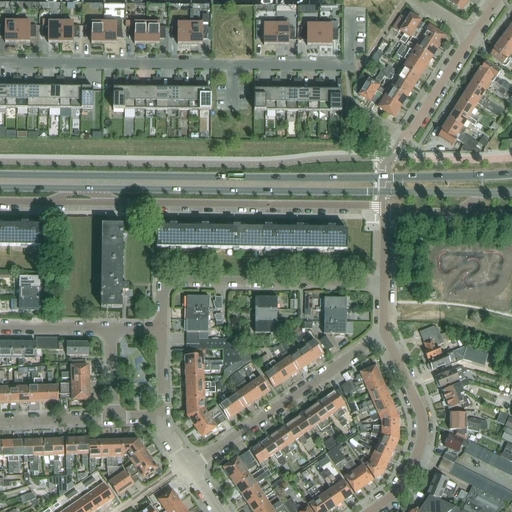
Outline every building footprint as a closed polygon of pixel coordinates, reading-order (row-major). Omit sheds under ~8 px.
[(465,5),(469,0),(468,0),(446,0),(461,11),(462,10),(463,10),(465,7),(465,5)] [(421,23),(421,22),(410,14),(406,20),(399,30),(400,31),(405,34),(400,41),(405,44),(415,29),(417,30),(419,32),(420,29),(424,23),(423,23),(423,24),(421,23)] [(190,21),(190,45),(202,45),(202,40),(208,40),(208,39),(208,28),(208,21),(208,15),(202,15),(202,21),(190,21)] [(399,30),(406,20),(401,16),(392,29),(399,33),(400,31),(399,30)] [(42,19),(42,38),(48,38),(48,44),(60,44),(61,19),(48,19),(42,19)] [(61,19),(60,44),(73,44),(73,38),(79,39),(79,26),(73,26),(73,23),(61,22),(61,19)] [(91,44),(103,44),(104,20),(91,20),(91,26),(85,26),(85,39),(91,39),(91,44)] [(104,20),(103,44),(116,44),(116,39),(122,39),(122,20),(104,20)] [(134,45),(146,45),(147,20),(146,20),(146,23),(134,23),(134,27),(128,27),(128,39),(134,39),(134,45)] [(159,20),(147,20),(146,45),(159,45),(159,39),(165,39),(165,27),(159,27),(159,20)] [(177,45),(190,45),(190,24),(190,21),(190,24),(178,24),(178,27),(172,27),(171,39),(177,39),(177,45)] [(264,40),(264,46),(276,46),(276,22),(256,21),(256,40),(264,40)] [(5,43),(17,43),(17,22),(5,22),(5,26),(0,25),(0,37),(5,38),(5,43)] [(30,22),(17,22),(17,43),(29,44),(30,38),(36,38),(36,26),(30,26),(30,22)] [(276,22),(276,46),(288,46),(288,41),(294,41),(294,29),(288,29),(288,25),(276,25),(276,22)] [(301,29),(301,41),(307,41),(307,46),(319,47),(319,22),(319,25),(307,25),(307,29),(301,29)] [(319,22),(319,47),(331,47),(331,41),(337,41),(338,29),(338,22),(332,22),(319,22)] [(431,29),(430,28),(426,34),(420,29),(419,32),(417,30),(415,33),(438,47),(439,45),(440,45),(445,38),(434,31),(434,30),(432,28),(431,29)] [(511,33),(508,31),(507,32),(506,32),(501,38),(511,46),(511,33)] [(421,42),(417,48),(433,57),(437,50),(436,49),(438,47),(415,33),(413,37),(421,42)] [(511,46),(501,38),(496,45),(497,45),(496,48),(511,59),(511,54),(511,52),(511,46)] [(428,65),(433,57),(417,48),(414,53),(410,50),(407,55),(426,66),(427,64),(428,65)] [(511,59),(496,48),(494,49),(494,48),(488,55),(502,66),(506,60),(511,64),(511,59)] [(404,53),(401,57),(404,59),(408,62),(405,67),(404,68),(420,78),(420,77),(425,69),(424,69),(426,66),(407,55),(404,53)] [(479,72),(501,87),(504,83),(496,78),(501,71),(485,61),(480,69),(481,69),(479,72)] [(385,71),(386,70),(383,68),(373,83),(368,80),(359,94),(369,101),(380,82),(385,76),(384,73),(385,71)] [(393,69),(390,74),(393,76),(412,88),(413,85),(414,86),(419,79),(420,78),(404,68),(404,69),(400,74),(396,71),(393,69)] [(390,74),(387,78),(391,80),(395,83),(392,88),(407,98),(411,91),(410,90),(412,88),(393,76),(390,74)] [(496,91),(498,87),(478,74),(477,76),(476,75),(471,82),(485,92),(489,86),(496,91)] [(485,92),(471,82),(467,89),(468,90),(467,92),(487,105),(489,102),(482,97),(485,92)] [(511,88),(504,83),(501,87),(511,93),(511,88)] [(6,109),(17,109),(17,87),(6,87),(6,109)] [(17,109),(28,109),(28,87),(17,87),(17,109)] [(28,109),(38,109),(39,88),(28,87),(28,109)] [(503,96),(506,92),(498,87),(496,91),(499,94),(503,96)] [(38,109),(49,109),(49,88),(39,88),(38,109)] [(49,109),(60,109),(60,88),(49,88),(49,109)] [(60,109),(71,109),(71,88),(60,88),(60,109)] [(71,109),(81,109),(82,88),(71,88),(71,109)] [(93,88),(82,88),(81,109),(93,109),(93,88)] [(113,110),(124,110),(124,89),(113,88),(113,110)] [(407,98),(392,88),(388,93),(380,88),(377,92),(400,107),(401,105),(402,105),(407,98)] [(124,110),(135,110),(135,89),(124,89),(124,110)] [(135,110),(146,110),(146,89),(135,89),(135,110)] [(146,110),(156,110),(157,89),(146,89),(146,110)] [(156,110),(167,110),(167,89),(157,89),(156,110)] [(167,110),(178,110),(178,89),(167,89),(167,110)] [(178,110),(189,111),(189,89),(178,89),(178,110)] [(189,111),(199,111),(200,89),(189,89),(189,111)] [(211,89),(200,89),(199,111),(211,111),(211,89)] [(254,111),(265,111),(265,90),(254,90),(254,111)] [(276,90),(265,90),(265,111),(276,111),(276,90)] [(287,90),(276,90),(276,111),(287,112),(287,90)] [(298,90),(287,90),(287,112),(297,112),(298,90)] [(308,90),(298,90),(297,112),(308,112),(308,90)] [(319,91),(308,90),(308,112),(319,112),(319,91)] [(330,91),(319,91),(319,112),(330,112),(330,91)] [(341,91),(330,91),(330,112),(341,112),(341,91)] [(374,96),(371,102),(375,105),(379,99),(381,101),(383,102),(379,107),(394,117),(399,110),(398,109),(400,107),(377,92),(374,96)] [(460,100),(474,109),(477,104),(485,109),(487,105),(467,92),(466,94),(465,93),(460,100)] [(474,109),(460,100),(456,106),(457,107),(455,110),(476,123),(476,122),(478,120),(470,115),(474,109)] [(499,113),(502,116),(505,112),(503,111),(489,102),(487,105),(493,109),(499,113)] [(485,109),(484,109),(490,113),(496,117),(499,113),(493,109),(487,105),(485,109)] [(476,123),(455,110),(454,112),(453,111),(449,117),(463,127),(466,121),(473,126),(476,123)] [(464,140),(467,137),(463,135),(466,129),(462,127),(463,127),(449,117),(445,124),(445,125),(444,127),(464,140)] [(464,140),(444,127),(442,130),(442,129),(437,137),(452,147),(456,141),(463,145),(459,153),(475,153),(478,149),(471,144),(464,140)] [(482,139),(478,145),(484,149),(488,143),(486,143),(482,139)] [(40,227),(28,226),(28,224),(25,224),(22,224),(22,226),(9,226),(9,246),(40,247),(41,247),(41,245),(41,241),(41,226),(40,226),(40,227)] [(123,225),(116,225),(102,225),(101,295),(100,295),(100,298),(101,298),(101,308),(102,308),(102,306),(121,306),(121,308),(122,308),(122,298),(123,298),(123,297),(132,297),(132,291),(128,291),(128,286),(122,285),(122,238),(123,238),(123,225)] [(9,226),(0,226),(0,246),(9,246),(9,226)] [(170,226),(170,228),(158,228),(157,228),(157,243),(156,243),(156,246),(156,248),(157,248),(189,249),(189,229),(176,228),(176,226),(173,226),(170,226)] [(201,226),(201,229),(189,229),(189,249),(220,249),(220,229),(208,229),(208,226),(205,226),(201,226)] [(233,226),(233,229),(220,229),(220,249),(252,249),(252,229),(239,229),(239,226),(236,226),(233,226)] [(265,227),(265,229),(252,229),(252,249),(283,250),(284,230),(271,230),(271,227),(268,227),(265,227)] [(296,227),(296,230),(284,230),(283,250),(315,250),(315,230),(303,230),(303,227),(299,227),(296,227)] [(346,230),(346,231),(334,230),(334,228),(331,228),(328,228),(328,230),(315,230),(315,250),(346,251),(347,251),(347,249),(347,246),(347,230),(346,230)] [(20,289),(40,289),(40,279),(40,278),(33,278),(20,278),(21,278),(21,289),(20,289)] [(40,289),(20,289),(21,289),(20,300),(40,300),(39,300),(40,289)] [(306,294),(305,297),(305,310),(312,310),(312,298),(316,298),(316,297),(319,297),(319,294),(306,294)] [(187,309),(208,310),(209,310),(209,297),(186,297),(187,297),(187,309)] [(215,301),(213,302),(215,310),(222,309),(222,297),(215,297),(215,301)] [(255,310),(277,310),(277,298),(255,298),(256,298),(255,310)] [(320,308),(324,308),(324,311),(346,311),(346,300),(346,299),(324,299),(324,300),(320,300),(320,308)] [(20,300),(20,311),(20,308),(29,308),(29,311),(40,311),(39,311),(39,300),(40,300),(20,300)] [(208,310),(187,309),(187,321),(208,321),(208,310)] [(277,310),(255,310),(255,322),(277,322),(277,310)] [(346,311),(324,311),(324,323),(345,323),(346,311)] [(186,332),(186,333),(186,339),(199,339),(208,339),(208,333),(208,321),(187,321),(186,332)] [(270,334),(277,334),(277,333),(277,322),(255,322),(255,333),(255,334),(270,334)] [(345,323),(324,323),(324,334),(323,334),(323,335),(346,335),(346,334),(345,334),(345,323)] [(419,332),(422,339),(423,342),(428,340),(429,342),(424,344),(426,350),(424,351),(428,361),(433,359),(442,355),(439,347),(436,348),(435,347),(444,344),(438,329),(433,327),(419,332)] [(447,332),(445,333),(448,341),(453,339),(452,337),(452,336),(447,332)] [(298,335),(315,359),(317,358),(318,358),(324,354),(323,353),(314,340),(310,343),(303,333),(298,335)] [(302,349),(297,352),(307,366),(313,361),(315,359),(298,335),(293,336),(302,349)] [(327,352),(328,351),(333,348),(326,337),(320,341),(327,352)] [(36,343),(24,343),(24,360),(36,360),(37,357),(42,357),(42,350),(42,338),(36,338),(36,343)] [(199,345),(186,344),(186,350),(199,350),(210,349),(210,350),(223,349),(223,360),(223,366),(224,380),(252,360),(241,344),(241,340),(208,339),(199,339),(199,345)] [(0,342),(0,359),(6,359),(6,366),(11,366),(11,359),(12,343),(0,342)] [(12,343),(11,359),(18,360),(18,367),(23,366),(24,360),(24,343),(12,343)] [(67,344),(59,344),(59,350),(66,350),(66,356),(88,356),(88,343),(67,343),(67,344)] [(283,349),(281,345),(276,348),(285,360),(281,363),(291,377),(297,373),(296,372),(298,371),(283,349)] [(468,345),(454,352),(458,362),(463,360),(468,345)] [(489,353),(468,345),(463,360),(484,367),(489,353)] [(301,370),(307,366),(297,352),(294,354),(288,346),(287,347),(283,349),(298,371),(300,369),(301,370)] [(220,366),(223,366),(223,360),(205,361),(205,355),(210,355),(210,350),(210,349),(199,350),(186,350),(187,356),(184,356),(185,364),(186,364),(186,367),(220,366)] [(458,362),(454,352),(447,354),(428,362),(430,364),(428,365),(430,370),(449,363),(450,366),(458,362)] [(84,361),(79,361),(71,361),(71,366),(70,366),(70,373),(61,373),(61,379),(70,379),(90,378),(88,378),(88,375),(90,375),(89,366),(88,366),(84,366),(84,361)] [(274,361),(269,364),(282,382),(284,380),(284,381),(291,377),(281,363),(277,366),(274,361)] [(265,367),(268,372),(264,375),(273,388),(274,388),(280,384),(279,383),(282,382),(269,364),(265,367)] [(185,370),(185,378),(204,377),(204,371),(220,371),(220,366),(186,367),(186,370),(185,370)] [(246,366),(242,369),(245,374),(249,378),(252,383),(261,396),(263,395),(264,395),(270,391),(270,390),(261,377),(257,380),(254,375),(253,376),(246,366)] [(348,382),(352,391),(380,379),(378,375),(380,375),(376,367),(366,372),(364,371),(361,372),(361,374),(359,374),(359,375),(356,376),(355,379),(357,382),(353,384),(351,380),(348,382)] [(440,388),(451,384),(452,385),(460,381),(463,380),(461,374),(466,372),(465,369),(460,368),(436,378),(437,381),(436,383),(438,387),(439,387),(440,387),(440,388)] [(0,403),(2,403),(2,404),(9,404),(9,388),(3,388),(3,381),(4,381),(4,372),(0,371),(0,403)] [(14,387),(9,388),(9,404),(17,404),(16,403),(19,402),(18,372),(14,372),(14,387)] [(18,372),(19,402),(22,402),(22,403),(29,403),(28,387),(23,387),(22,376),(18,376),(18,372)] [(239,374),(235,377),(253,402),(255,400),(256,401),(262,397),(261,396),(252,383),(248,386),(242,376),(241,377),(239,374)] [(187,386),(187,389),(215,388),(215,383),(214,383),(204,383),(204,377),(185,378),(185,386),(187,386)] [(253,402),(235,377),(232,379),(235,383),(234,383),(240,392),(235,395),(245,409),(251,404),(251,403),(253,402)] [(60,384),(60,389),(89,388),(89,386),(90,386),(90,378),(70,379),(71,384),(60,384)] [(441,396),(443,401),(461,394),(464,393),(462,388),(470,385),(467,378),(463,380),(460,381),(452,385),(452,387),(441,391),(442,394),(441,396)] [(38,402),(38,379),(34,379),(34,387),(28,387),(29,403),(36,403),(36,402),(38,402)] [(42,379),(38,379),(38,402),(41,402),(41,403),(48,402),(48,401),(49,401),(48,386),(43,386),(42,379)] [(59,401),(58,386),(52,386),(52,379),(48,379),(48,386),(49,401),(51,401),(51,402),(58,402),(58,401),(59,401)] [(350,392),(351,396),(352,394),(366,389),(369,395),(385,389),(382,380),(381,380),(380,379),(352,391),(350,392)] [(223,386),(220,388),(221,389),(224,395),(224,396),(236,413),(238,412),(239,413),(245,409),(235,395),(233,396),(222,381),(220,382),(223,386)] [(348,382),(341,387),(346,399),(351,397),(351,396),(350,392),(352,391),(348,382)] [(61,401),(66,401),(66,395),(72,394),(72,401),(73,401),(74,402),(77,401),(78,400),(89,400),(90,400),(90,391),(89,391),(89,388),(60,389),(61,401)] [(186,392),(186,400),(204,399),(205,399),(205,393),(216,393),(215,388),(187,389),(187,392),(186,392)] [(327,397),(341,417),(345,414),(341,409),(346,406),(343,403),(345,401),(339,388),(335,391),(334,390),(328,395),(329,395),(327,397)] [(363,405),(357,407),(359,411),(389,399),(387,396),(388,395),(385,389),(369,395),(371,401),(367,403),(363,405)] [(447,407),(448,410),(461,405),(463,409),(472,406),(470,400),(468,399),(466,399),(465,397),(463,398),(461,394),(443,401),(445,406),(447,407)] [(223,404),(219,406),(228,419),(229,420),(235,416),(234,415),(236,413),(224,396),(219,399),(223,404)] [(341,417),(327,397),(325,398),(324,398),(318,402),(329,417),(333,415),(337,420),(341,417)] [(189,419),(189,420),(205,410),(204,409),(204,399),(186,400),(186,409),(187,409),(188,416),(190,419),(189,419)] [(389,399),(359,411),(360,415),(375,409),(377,415),(394,408),(391,400),(390,401),(389,399)] [(329,417),(318,402),(312,406),(313,407),(311,408),(325,429),(329,426),(325,420),(329,417)] [(195,428),(220,412),(217,407),(213,410),(207,414),(205,410),(189,420),(191,423),(192,423),(196,427),(195,428)] [(302,413),(313,428),(317,426),(321,432),(325,429),(311,408),(309,409),(308,409),(302,413)] [(381,422),(380,423),(398,417),(395,410),(394,411),(393,409),(394,408),(377,415),(372,418),(374,422),(379,419),(381,422)] [(217,428),(216,427),(226,421),(220,412),(195,428),(199,435),(200,434),(202,437),(210,431),(211,432),(217,428)] [(502,412),(497,423),(504,425),(509,415),(502,412)] [(467,419),(467,413),(449,413),(449,421),(464,421),(480,425),(480,429),(485,431),(487,422),(472,418),(470,420),(467,419)] [(307,433),(311,430),(301,415),(300,415),(300,414),(294,419),(292,421),(312,449),(316,446),(307,433)] [(341,417),(337,420),(342,428),(346,425),(341,417)] [(373,426),(373,429),(398,429),(398,427),(399,427),(399,419),(398,417),(380,423),(380,426),(373,426)] [(298,439),(308,452),(311,450),(312,449),(292,421),(290,422),(290,421),(284,426),(295,441),(298,439)] [(449,430),(455,430),(455,435),(463,438),(466,440),(467,430),(479,433),(480,429),(480,425),(464,421),(449,421),(449,430)] [(291,453),(295,450),(291,444),(295,441),(284,426),(278,430),(278,431),(276,432),(291,453)] [(325,429),(327,432),(330,436),(334,434),(331,429),(329,426),(325,429)] [(504,433),(501,438),(511,443),(511,430),(506,428),(504,433)] [(373,430),(371,433),(381,435),(397,442),(399,440),(399,432),(398,432),(398,429),(373,429),(373,430)] [(268,437),(269,437),(279,452),(282,450),(287,456),(291,453),(276,432),(274,433),(268,437)] [(379,439),(377,444),(394,451),(396,445),(395,445),(396,443),(397,443),(397,442),(381,435),(371,433),(370,436),(379,439)] [(468,440),(466,440),(463,438),(462,441),(449,436),(445,447),(458,452),(461,446),(466,448),(470,441),(468,440)] [(65,439),(66,460),(66,468),(70,468),(71,468),(70,459),(71,459),(71,456),(76,456),(76,437),(68,438),(68,439),(65,439)] [(88,466),(87,443),(87,438),(84,438),(84,437),(76,437),(76,456),(82,456),(82,466),(88,466)] [(287,463),(279,452),(269,437),(266,439),(266,438),(259,443),(270,458),(274,455),(282,467),(283,466),(287,464),(287,463)] [(51,438),(43,439),(44,457),(49,457),(49,466),(54,466),(53,439),(51,439),(51,438)] [(59,466),(59,456),(64,456),(63,438),(55,438),(55,439),(53,439),(54,466),(54,475),(58,475),(58,466),(59,466)] [(89,438),(90,474),(95,471),(95,460),(101,459),(100,442),(92,442),(92,443),(89,443),(89,438)] [(23,458),(23,439),(15,440),(15,441),(13,441),(13,462),(18,462),(18,458),(23,458)] [(30,472),(34,472),(33,440),(31,440),(31,439),(23,439),(23,458),(29,458),(29,467),(30,467),(30,472)] [(33,440),(34,472),(38,472),(38,467),(38,457),(44,457),(43,439),(35,439),(35,440),(33,440)] [(327,450),(329,451),(336,446),(331,439),(323,444),(327,450)] [(352,439),(350,441),(350,442),(356,448),(359,444),(357,443),(352,439)] [(10,440),(2,440),(3,458),(8,458),(8,463),(13,462),(13,441),(10,441),(10,440)] [(125,455),(129,460),(144,450),(138,440),(132,440),(132,441),(130,442),(130,441),(123,441),(123,455),(125,455)] [(108,441),(100,442),(101,459),(106,459),(107,473),(113,472),(112,442),(109,442),(108,441)] [(118,472),(117,467),(117,459),(123,459),(123,455),(123,441),(114,441),(114,442),(112,442),(113,472),(114,472),(118,472)] [(470,441),(466,448),(464,453),(468,455),(474,444),(470,441)] [(365,448),(368,450),(389,459),(389,458),(390,458),(394,451),(377,444),(375,449),(361,443),(359,446),(365,448)] [(252,449),(250,451),(262,469),(267,466),(264,461),(268,459),(258,444),(251,448),(252,449)] [(349,476),(344,479),(355,494),(362,489),(361,488),(363,487),(363,488),(365,487),(364,486),(348,463),(345,459),(339,451),(343,448),(340,444),(327,453),(335,466),(340,463),(349,476)] [(474,444),(468,455),(473,458),(479,446),(474,444)] [(510,461),(511,459),(511,446),(507,444),(501,457),(506,459),(510,461)] [(479,446),(473,458),(477,460),(483,448),(479,446)] [(369,461),(372,463),(385,469),(388,463),(387,462),(389,459),(368,450),(365,448),(363,452),(371,456),(369,461)] [(483,448),(477,460),(482,462),(488,450),(483,448)] [(126,469),(129,474),(150,459),(148,457),(149,456),(144,450),(129,460),(132,465),(126,469)] [(291,453),(292,455),(293,455),(296,460),(299,458),(296,453),(297,453),(295,450),(291,453)] [(488,450),(482,462),(486,464),(492,452),(488,450)] [(254,461),(248,452),(242,455),(237,459),(232,462),(232,463),(224,468),(224,469),(223,469),(227,476),(228,475),(230,478),(252,462),(254,461)] [(492,452),(486,464),(491,466),(497,455),(492,452)] [(446,453),(443,458),(453,464),(458,458),(446,453)] [(497,455),(491,466),(495,469),(501,457),(497,455)] [(501,457),(495,469),(500,471),(506,459),(501,457)] [(375,480),(383,475),(384,471),(383,471),(384,469),(385,469),(372,463),(369,461),(367,463),(363,458),(360,460),(364,465),(365,465),(375,480)] [(453,464),(443,458),(440,464),(451,469),(453,464)] [(150,459),(129,474),(135,483),(139,480),(136,475),(139,473),(143,478),(156,469),(156,468),(157,468),(152,461),(151,462),(150,459)] [(506,459),(500,471),(504,473),(510,461),(506,459)] [(373,481),(370,476),(363,466),(358,469),(352,460),(351,460),(348,463),(364,486),(366,485),(367,486),(373,481)] [(252,462),(230,478),(231,479),(230,480),(235,487),(251,476),(248,472),(255,467),(252,462)] [(451,469),(440,464),(437,469),(448,474),(451,469)] [(453,464),(451,469),(448,474),(453,477),(458,466),(453,464)] [(458,466),(453,477),(457,479),(463,468),(458,466)] [(128,489),(134,485),(133,484),(125,472),(122,467),(117,467),(118,472),(114,472),(117,477),(126,490),(127,488),(128,489)] [(463,468),(457,479),(462,481),(467,471),(463,468)] [(324,471),(319,474),(324,481),(328,477),(325,473),(324,471)] [(467,471),(462,481),(467,484),(472,473),(467,471)] [(113,480),(109,483),(117,495),(118,496),(124,492),(123,491),(126,490),(117,477),(114,472),(113,472),(107,473),(107,477),(110,475),(113,480)] [(24,488),(32,486),(28,482),(28,473),(23,473),(23,475),(24,481),(22,481),(24,488)] [(251,476),(235,487),(240,493),(242,495),(259,483),(268,477),(265,473),(254,480),(251,476)] [(472,473),(467,484),(471,486),(477,475),(472,473)] [(87,474),(77,474),(77,482),(78,483),(87,477),(87,475),(87,474)] [(351,495),(353,494),(343,480),(338,483),(332,475),(328,477),(344,500),(347,498),(348,499),(351,496),(351,495)] [(438,476),(435,475),(431,485),(453,494),(454,494),(456,489),(446,485),(449,481),(438,476)] [(477,475),(471,486),(476,488),(481,478),(477,475)] [(66,476),(57,477),(57,485),(67,484),(66,477),(66,476)] [(330,489),(325,492),(335,506),(336,506),(337,506),(341,504),(341,503),(344,500),(328,477),(324,481),(330,489)] [(275,489),(286,482),(283,478),(272,485),(275,489)] [(481,478),(476,488),(480,491),(486,480),(481,478)] [(486,480),(480,491),(485,493),(490,483),(486,480)] [(73,482),(67,486),(70,490),(76,486),(73,482)] [(259,483),(242,495),(241,496),(246,502),(248,504),(271,488),(268,484),(262,488),(259,483)] [(490,483),(485,493),(490,495),(495,485),(490,483)] [(104,484),(94,490),(105,505),(114,499),(104,484)] [(453,494),(431,485),(426,495),(440,501),(442,494),(452,498),(453,494)] [(495,485),(490,495),(494,498),(500,487),(495,485)] [(311,488),(311,489),(326,511),(330,510),(331,511),(334,508),(334,507),(335,506),(325,492),(321,495),(315,486),(311,488)] [(466,501),(464,506),(462,510),(459,510),(459,509),(458,508),(454,511),(498,511),(500,511),(508,505),(504,502),(499,500),(494,498),(490,495),(485,493),(480,491),(476,488),(472,486),(468,494),(465,500),(466,501)] [(500,487),(494,498),(499,500),(504,490),(500,487)] [(271,488),(248,504),(249,506),(249,507),(252,511),(254,511),(268,502),(265,498),(273,492),(271,488)] [(326,511),(311,489),(306,492),(312,501),(308,504),(313,511),(326,511)] [(94,490),(85,496),(96,511),(105,505),(94,490)] [(461,490),(457,498),(463,501),(464,501),(465,500),(468,494),(461,490)] [(504,490),(499,500),(504,502),(509,492),(504,490)] [(159,511),(158,511),(164,511),(180,502),(180,501),(179,502),(178,500),(179,499),(173,491),(159,501),(164,508),(162,509),(159,511)] [(36,498),(32,493),(26,495),(28,502),(30,501),(31,502),(36,498)] [(450,511),(456,508),(440,501),(426,495),(417,508),(419,511),(450,511)] [(85,496),(77,502),(83,511),(94,511),(96,511),(85,496)] [(33,501),(31,502),(34,507),(37,505),(40,503),(36,499),(33,501)] [(291,499),(288,501),(284,504),(289,511),(311,511),(308,508),(303,511),(298,506),(297,507),(291,499)] [(83,511),(77,502),(68,509),(70,511),(83,511)] [(180,502),(164,511),(187,511),(182,504),(181,505),(180,503),(181,503),(180,502)] [(268,502),(254,511),(272,511),(282,505),(280,502),(272,507),(268,502)]
